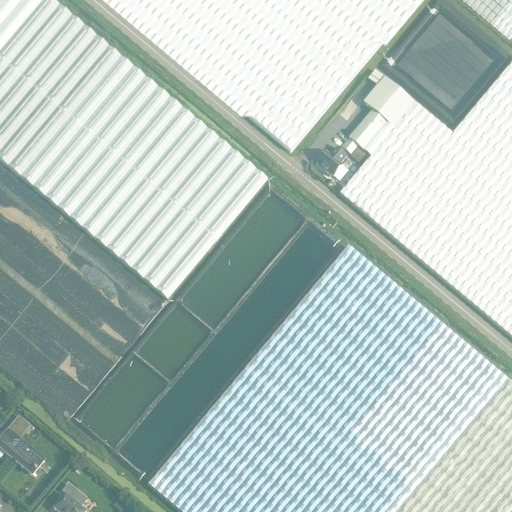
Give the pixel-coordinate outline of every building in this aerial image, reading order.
[(50,0),(0,0),(0,161),(167,301),(268,181),(50,0)] [(108,0),(242,112),(290,154),(419,0),(108,0)] [(511,0),(465,0),(509,37),(511,33),(511,0)] [(511,64),(452,136),(415,106),(394,131),(370,159),(339,196),(511,339),(511,64)] [(363,106),(372,113),(394,131),(415,106),(385,80),(363,106)] [(358,148),(370,159),(394,131),(372,113),(342,149),(351,156),(358,148)] [(365,119),(362,117),(357,123),(360,125),(365,119)] [(326,153),(316,164),(326,172),(324,174),(329,178),(331,177),(333,178),(342,167),(340,165),(346,158),(336,149),(330,157),(326,153)] [(175,511),(511,511),(511,386),(347,249),(147,488),(175,511)] [(44,463),(18,441),(29,427),(20,419),(0,442),(0,450),(23,469),(30,475),(34,471),(35,472),(37,471),(35,469),(42,462),(44,464),(44,463)] [(65,497),(54,510),(55,511),(83,511),(79,509),(80,507),(81,508),(87,501),(69,486),(63,493),(67,496),(66,498),(66,497),(65,497)]
